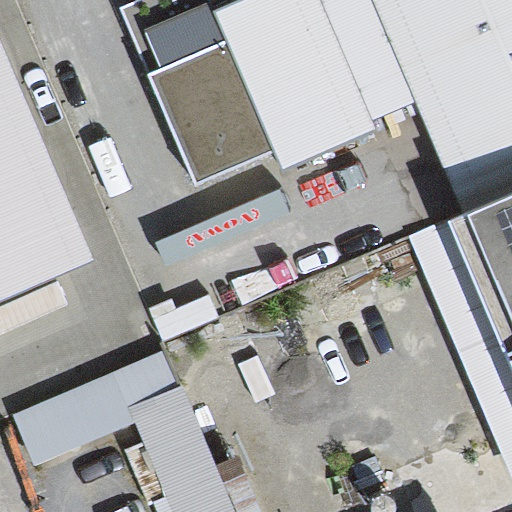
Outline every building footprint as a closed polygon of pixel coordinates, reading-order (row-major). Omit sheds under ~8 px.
[(150,60),(198,171),(276,138),(284,158),(377,118),(374,111),(417,92),(377,0),(217,0),(229,27),(150,60)] [(511,0),(377,0),(417,92),(464,202),(511,182),(511,0)] [(0,315),(136,251),(34,23),(0,37),(0,315)] [(511,352),(511,182),(464,202),(450,209),(511,352)] [(177,340),(16,399),(36,452),(136,415),(171,511),(221,511),(238,506),(177,340)]
